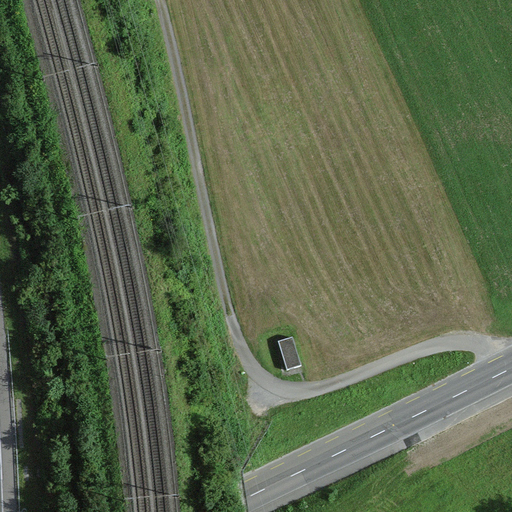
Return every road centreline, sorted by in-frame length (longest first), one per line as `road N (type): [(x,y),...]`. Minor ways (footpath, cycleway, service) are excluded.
road 1 (track): [(273,384),(249,365),(229,318),(158,0)]
road 2 (secondary): [(511,368),(246,497)]
road 3 (track): [(511,360),(443,343),(315,388),(273,384)]
